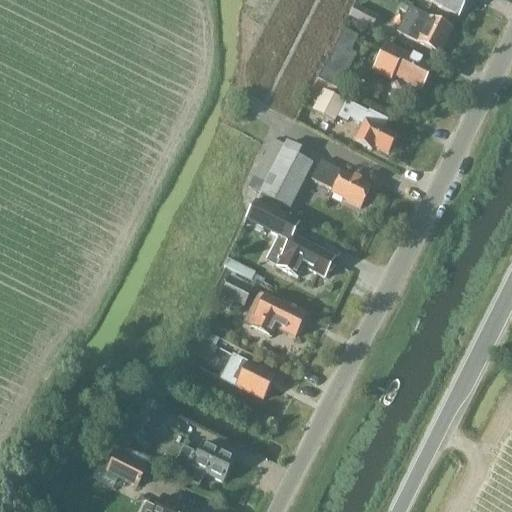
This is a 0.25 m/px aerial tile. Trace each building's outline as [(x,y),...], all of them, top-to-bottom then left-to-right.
[(430,0),(431,0),(429,5),(457,19),(466,0),(430,0)] [(438,56),(451,32),(427,19),(414,12),(400,5),(398,10),(405,13),(395,34),(415,44),(438,56)] [(376,18),(354,6),(348,19),(370,30),(376,18)] [(335,95),(355,57),(349,53),(356,38),(342,31),(316,82),(315,81),(314,84),(335,95)] [(386,47),(372,74),(389,82),(391,78),(419,92),(431,69),(386,47)] [(368,114),(352,106),(334,96),(335,95),(314,84),(305,101),(315,106),(312,112),(333,123),(336,117),(346,122),(348,118),(361,125),(352,144),(370,153),(373,149),(387,157),(396,139),(381,131),(386,122),(369,113),(368,114)] [(259,195),(255,204),(277,215),(282,206),(289,210),(310,167),(296,159),(297,158),(300,152),(285,144),(283,147),(272,141),(247,189),(258,195),(259,194),(259,195)] [(359,210),(370,189),(341,174),(319,163),(310,182),(331,192),(329,195),(359,210)] [(249,212),(244,221),(289,244),(281,258),(282,259),(276,269),(297,280),(302,269),(324,281),(334,260),(291,239),(293,235),(298,226),(277,215),(255,204),(253,203),(249,212)] [(248,326),(247,329),(270,340),(275,330),(293,340),(305,317),(263,296),(248,326)] [(211,362),(217,351),(204,344),(194,339),(189,351),(199,356),(211,362)] [(261,402),(267,390),(273,378),(231,357),(220,380),(261,402)] [(142,405),(126,440),(131,442),(145,448),(161,414),(142,405)] [(131,442),(126,440),(125,439),(121,447),(120,446),(106,475),(135,489),(145,471),(142,469),(147,460),(127,450),(131,442)] [(204,477),(221,485),(233,460),(202,445),(197,457),(181,450),(169,475),(198,488),(204,477)] [(163,499),(155,511),(186,511),(176,507),(177,506),(163,499)]
